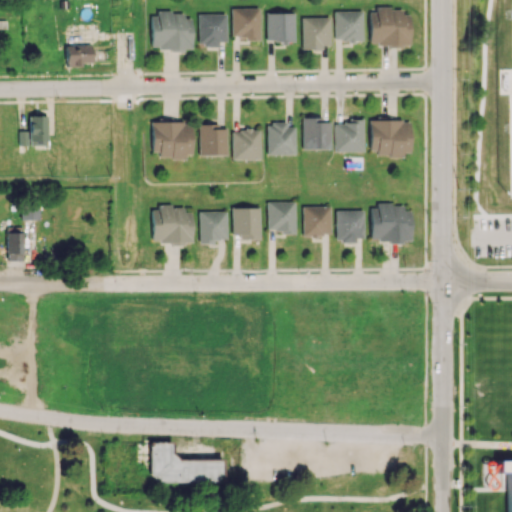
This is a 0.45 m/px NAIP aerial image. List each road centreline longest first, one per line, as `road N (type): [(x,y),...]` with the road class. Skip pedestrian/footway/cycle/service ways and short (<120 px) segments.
road 1 (residential): [(444,82),(0,89)]
road 2 (residential): [(442,436),(112,423),(0,409)]
road 3 (residential): [(443,283),(0,282)]
road 4 (residential): [(442,0),(443,283)]
road 5 (residential): [(443,283),(442,511)]
